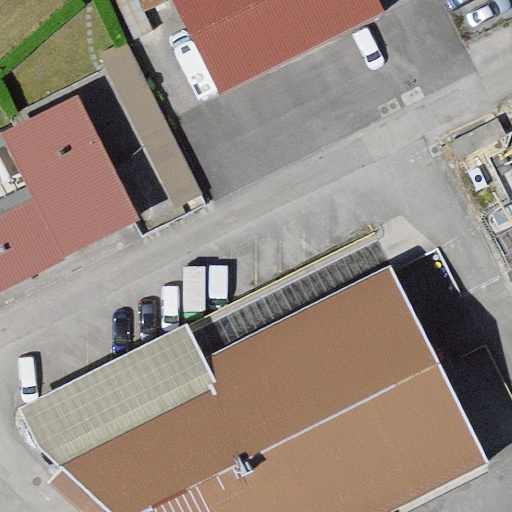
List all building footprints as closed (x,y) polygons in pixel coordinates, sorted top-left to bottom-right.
[(170,0),(220,100),(384,18),(374,0),(170,0)] [(135,44),(82,70),(157,218),(210,192),(135,44)] [(83,107),(3,145),(60,266),(141,228),(83,107)] [(0,300),(35,281),(0,218),(0,300)] [(402,511),(485,470),(376,235),(18,415),(36,453),(101,511),(402,511)]
